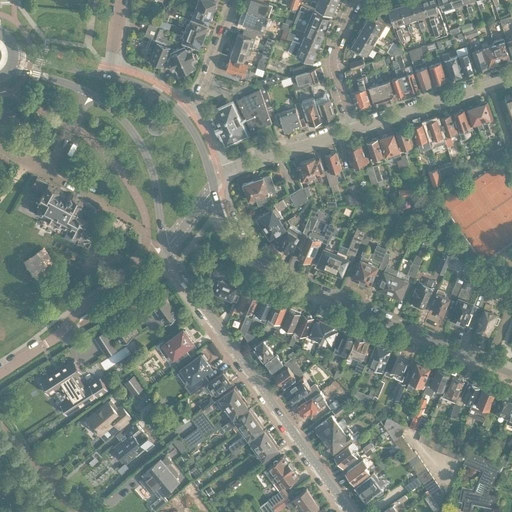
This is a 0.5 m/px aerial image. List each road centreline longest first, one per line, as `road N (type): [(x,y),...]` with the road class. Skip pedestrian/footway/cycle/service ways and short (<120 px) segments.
road 1 (tertiary): [(511,374),(262,273),(220,211)]
road 2 (tertiary): [(168,252),(346,511)]
road 3 (tertiary): [(8,70),(90,93),(117,113),(151,166),(168,252)]
road 4 (residential): [(0,373),(107,307),(168,252)]
road 5 (residential): [(352,129),(511,77)]
road 6 (residential): [(209,176),(352,129)]
road 7 (residential): [(355,0),(332,57),(352,129)]
road 8 (residential): [(235,0),(197,103),(181,115)]
